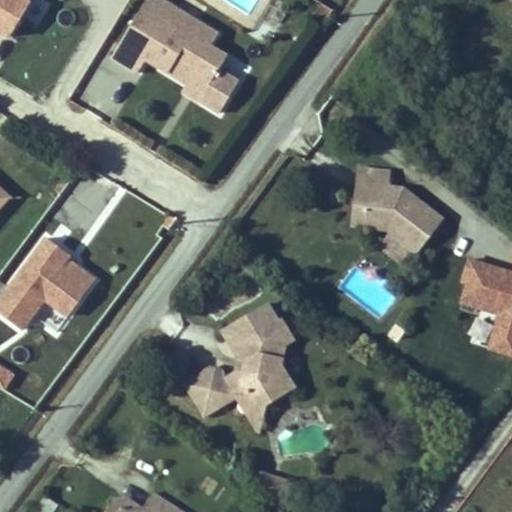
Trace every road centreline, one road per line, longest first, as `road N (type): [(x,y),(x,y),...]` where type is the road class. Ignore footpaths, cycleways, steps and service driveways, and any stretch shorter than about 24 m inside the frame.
road 1 (residential): [(360,0),(0,504)]
road 2 (unknown): [(199,224),(0,100)]
